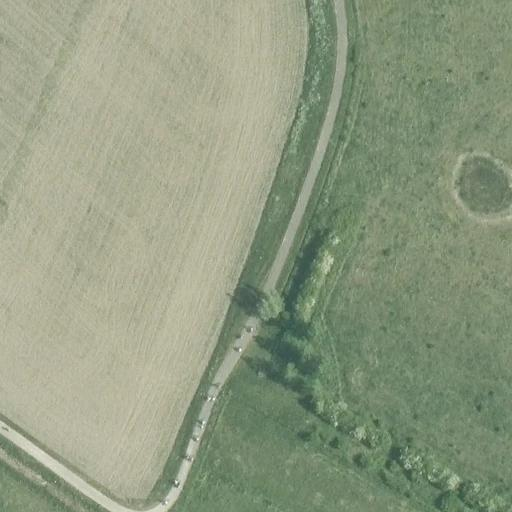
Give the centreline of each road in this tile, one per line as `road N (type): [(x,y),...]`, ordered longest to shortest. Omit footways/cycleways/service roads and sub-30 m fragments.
road 1 (unclassified): [(237,342),(161,511)]
road 2 (unclassified): [(115,511),(0,430)]
